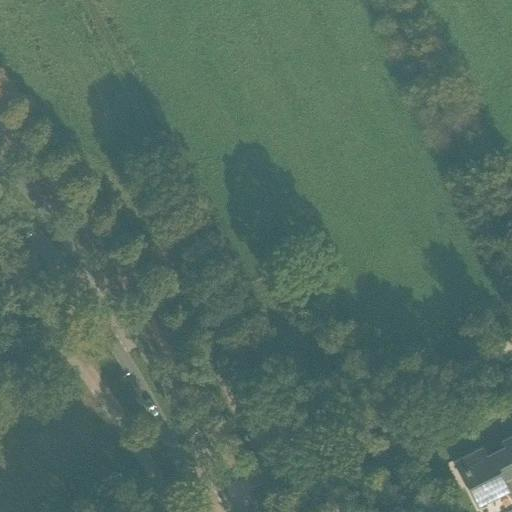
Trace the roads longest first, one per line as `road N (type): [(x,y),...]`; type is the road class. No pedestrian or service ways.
road 1 (secondary): [(228,500),(115,304),(0,168)]
road 2 (secondary): [(0,200),(98,320),(211,511)]
road 3 (unclassified): [(228,500),(284,453),(511,344)]
road 4 (track): [(511,248),(391,0)]
